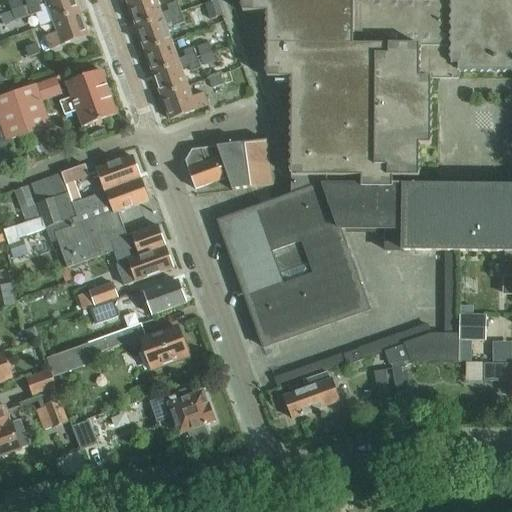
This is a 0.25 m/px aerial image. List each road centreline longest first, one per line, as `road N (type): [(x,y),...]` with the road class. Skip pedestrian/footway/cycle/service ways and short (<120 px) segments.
road 1 (residential): [(278,472),(103,0)]
road 2 (residential): [(4,511),(278,472)]
road 3 (residential): [(278,472),(439,450),(511,449)]
